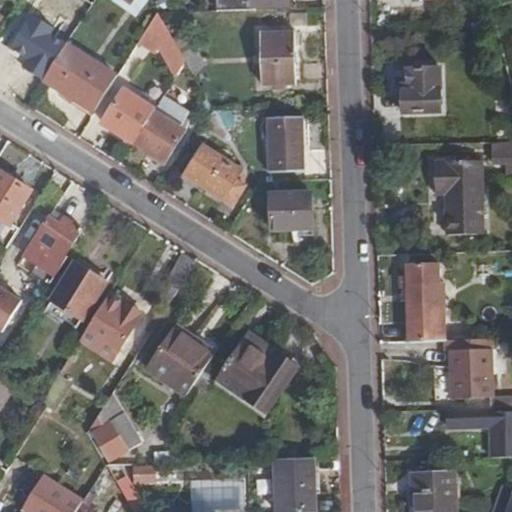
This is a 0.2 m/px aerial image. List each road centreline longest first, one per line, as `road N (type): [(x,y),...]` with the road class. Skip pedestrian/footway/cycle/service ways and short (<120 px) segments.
road 1 (residential): [(359,312),(317,309),(0,108)]
road 2 (residential): [(348,0),(359,312)]
road 3 (residential): [(359,312),(365,511)]
